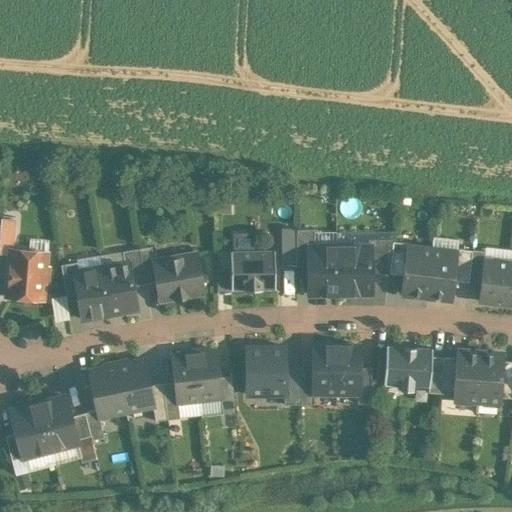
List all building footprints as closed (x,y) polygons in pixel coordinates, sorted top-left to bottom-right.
[(229,201),(216,201),(216,210),(229,210),(229,201)] [(15,220),(1,219),(0,232),(14,233),(15,220)] [(296,228),(281,229),(282,264),(296,264),(296,228)] [(314,245),(314,228),(296,228),(296,264),(308,264),(308,245),(314,245)] [(0,231),(0,253),(11,255),(12,249),(13,249),(14,233),(0,232),(0,231)] [(434,237),(432,249),(456,251),(457,248),(458,240),(434,237)] [(392,240),(392,238),(368,238),(368,244),(370,244),(370,272),(389,272),(392,241),(392,240)] [(407,242),(392,240),(392,241),(389,272),(403,274),(406,246),(407,246),(407,242)] [(368,244),(336,245),(337,293),(370,292),(370,272),(370,244),(368,244)] [(151,245),(139,247),(145,283),(157,281),(153,260),(154,260),(151,245)] [(337,293),(336,245),(314,245),(308,245),(308,264),(308,293),(337,293)] [(407,246),(406,246),(403,274),(401,292),(426,295),(432,249),(407,246)] [(139,247),(122,250),(124,262),(129,261),(133,285),(145,283),(139,247)] [(472,249),(457,248),(456,251),(457,252),(454,280),(468,281),(472,249)] [(13,249),(12,249),(11,255),(8,295),(40,298),(42,281),(48,281),(50,252),(13,249)] [(274,249),(230,250),(231,288),(275,288),(274,249)] [(432,249),(426,295),(452,298),(454,280),(457,252),(456,251),(432,249)] [(485,251),(472,249),(468,281),(481,283),(484,258),(485,251)] [(154,260),(153,260),(157,281),(160,298),(203,291),(196,253),(154,260)] [(511,261),(484,258),(481,283),(479,300),(506,303),(511,261)] [(76,261),(61,264),(67,299),(79,297),(74,271),(78,270),(76,261)] [(124,262),(102,266),(110,313),(137,308),(133,285),(129,261),(124,262)] [(110,313),(102,266),(78,270),(74,271),(79,297),(82,318),(110,313)] [(51,293),(53,317),(68,316),(65,292),(51,293)] [(336,344),(313,344),(313,367),(313,392),(314,392),(336,392),(336,344)] [(359,344),(336,344),(336,392),(357,392),(358,392),(359,366),(359,344)] [(431,347),(388,344),(386,344),(384,383),(385,383),(385,382),(400,383),(400,388),(413,389),(413,384),(428,385),(428,386),(429,386),(432,356),(432,347),(431,347)] [(284,345),(246,346),(247,393),(283,393),(285,393),(285,367),(284,345)] [(216,349),(194,351),(199,399),(221,396),(219,376),(216,349)] [(480,351),(456,350),(455,357),(453,393),(453,398),(477,400),(480,351)] [(194,351),(172,354),(175,381),(177,401),(178,401),(199,399),(194,351)] [(504,353),(480,351),(477,400),(501,401),(501,396),(503,360),(504,353)] [(443,356),(432,356),(429,386),(428,386),(428,391),(441,392),(443,356)] [(455,357),(443,356),(441,392),(453,393),(455,357)] [(144,358),(117,364),(126,410),(152,405),(154,404),(149,385),(144,358)] [(511,388),(511,360),(503,360),(501,396),(511,397),(511,388)] [(117,364),(89,369),(97,408),(99,416),(126,410),(117,364)] [(371,366),(359,366),(358,392),(357,392),(357,402),(370,402),(371,366)] [(301,403),(300,367),(285,367),(285,393),(283,393),(283,403),(301,403)] [(313,367),(300,367),(301,403),(314,403),(314,392),(313,392),(313,367)] [(231,374),(219,376),(221,396),(222,412),(234,410),(231,374)] [(175,381),(162,382),(167,418),(180,416),(178,401),(177,401),(175,381)] [(162,382),(149,385),(154,404),(152,405),(155,420),(167,418),(162,382)] [(65,395),(38,402),(50,448),(77,441),(77,438),(70,415),(65,395)] [(38,402),(11,409),(17,432),(23,456),(50,448),(38,402)] [(97,408),(85,411),(91,435),(92,439),(103,436),(99,416),(97,408)] [(85,411),(70,415),(77,438),(91,435),(85,411)] [(17,432),(5,435),(12,459),(23,456),(17,432)] [(91,435),(77,438),(77,441),(80,454),(95,450),(92,439),(91,435)] [(50,448),(54,464),(81,456),(80,454),(77,441),(50,448)] [(54,464),(50,448),(23,456),(27,471),(54,464)] [(29,473),(16,476),(19,489),(32,486),(29,473)]
